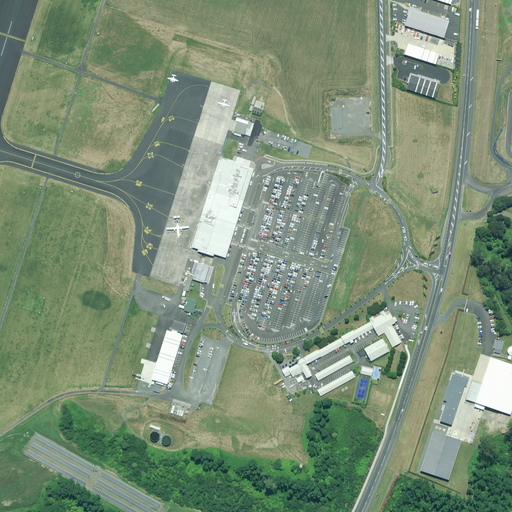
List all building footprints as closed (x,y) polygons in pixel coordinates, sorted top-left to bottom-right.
[(410,10),(405,27),(444,39),(450,21),(426,13),(426,14),(416,11),(417,9),(410,7),(409,9),(410,10)] [(439,55),(408,45),(405,55),(436,65),(439,55)] [(418,76),(410,73),(407,83),(409,84),(407,91),(435,100),(440,84),(435,83),(435,81),(418,75),(418,76)] [(263,109),(254,107),(252,113),(261,116),(261,115),(263,109)] [(253,128),(237,123),(234,133),(249,138),(253,128)] [(242,205),(252,171),(248,170),(250,163),(236,159),(235,163),(223,160),(222,163),(219,162),(193,250),(226,259),(231,241),(237,223),(242,205)] [(211,265),(199,261),(194,278),(206,282),(211,265)] [(194,276),(189,275),(185,290),(189,291),(194,276)] [(198,301),(189,298),(185,310),(194,313),(198,301)] [(371,321),(308,356),(311,362),(374,327),(379,335),(386,331),(394,346),(402,342),(392,324),(396,322),(395,321),(398,320),(397,318),(395,318),(392,313),(389,315),(387,311),(386,311),(385,309),(380,312),(381,314),(376,317),(375,315),(369,318),(371,321)] [(464,349),(467,350),(468,345),(477,347),(479,338),(478,337),(479,333),(471,331),(474,320),(475,320),(477,315),(474,315),(474,317),(466,315),(461,336),(465,337),(465,339),(463,345),(460,344),(459,344),(457,354),(462,356),(464,349)] [(187,323),(176,319),(173,328),(184,332),(187,323)] [(173,331),(168,329),(153,379),(168,384),(184,334),(178,333),(179,331),(174,329),(173,331)] [(385,338),(365,348),(372,361),(392,351),(385,338)] [(504,342),(495,340),(493,349),(495,349),(494,352),(501,354),(501,350),(502,350),(504,342)] [(354,361),(351,356),(315,375),(318,381),(354,361)] [(475,403),(475,404),(474,407),(484,410),(485,407),(498,412),(498,411),(510,415),(511,410),(511,364),(491,357),(481,385),(472,382),(466,400),(475,403)] [(314,375),(308,364),(304,358),(298,361),(299,362),(283,370),(286,377),(292,374),(293,376),(304,371),(308,378),(314,375)] [(373,369),(363,367),(362,373),(372,375),(373,369)] [(356,377),(353,370),(318,389),(321,396),(356,377)] [(451,426),(465,386),(467,387),(470,378),(455,373),(454,375),(452,374),(443,401),(444,401),(443,404),(445,405),(440,422),(451,426)] [(154,441),(155,441),(156,441),(157,441),(158,441),(158,440),(159,440),(159,439),(160,438),(160,437),(160,436),(160,435),(159,434),(158,433),(157,433),(157,432),(156,432),(155,432),(154,432),(153,432),(153,433),(152,433),(151,434),(151,435),(150,436),(150,437),(151,438),(151,439),(152,440),(153,441),(154,441)] [(462,441),(433,432),(420,471),(449,481),(462,441)] [(166,445),(167,446),(168,446),(169,445),(170,445),(171,444),(172,443),(172,442),(172,441),(172,440),(172,439),(171,438),(170,437),(170,436),(169,436),(168,436),(167,436),(166,436),(165,436),(165,437),(164,437),(163,438),(163,439),(162,440),(162,441),(162,442),(163,443),(164,444),(164,445),(165,445),(166,445)]
